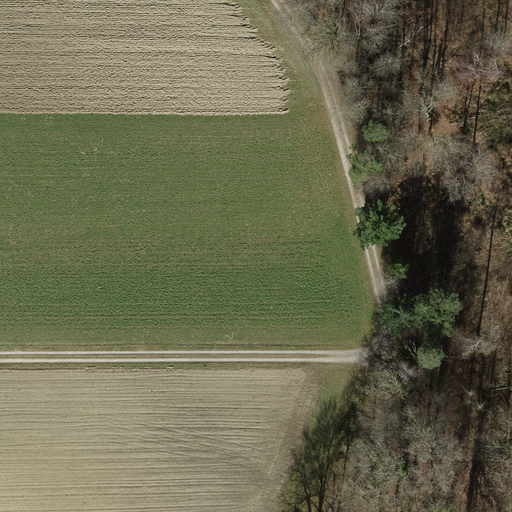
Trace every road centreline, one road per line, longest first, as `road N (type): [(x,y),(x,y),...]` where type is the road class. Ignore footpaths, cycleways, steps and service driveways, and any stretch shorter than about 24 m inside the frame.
road 1 (track): [(0,357),(389,356)]
road 2 (track): [(389,356),(379,281),(322,60),(284,0)]
